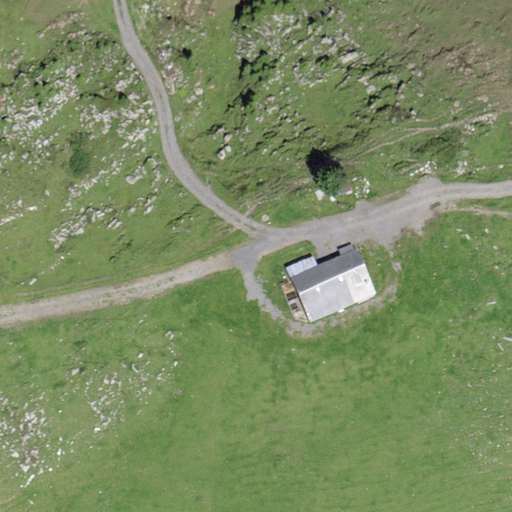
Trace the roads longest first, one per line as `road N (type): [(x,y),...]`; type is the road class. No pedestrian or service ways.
road 1 (track): [(121,0),(182,174),(278,245)]
road 2 (track): [(278,245),(447,198),(511,189)]
